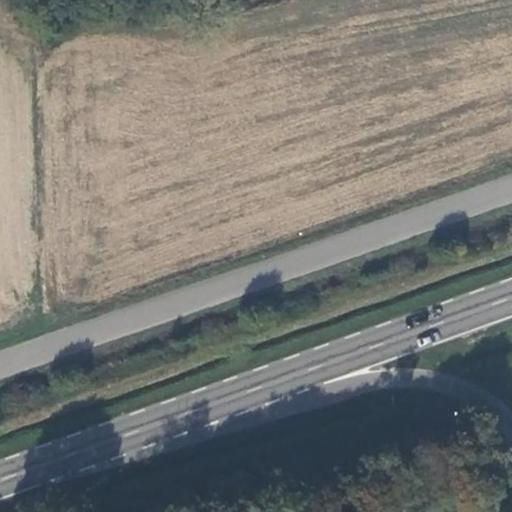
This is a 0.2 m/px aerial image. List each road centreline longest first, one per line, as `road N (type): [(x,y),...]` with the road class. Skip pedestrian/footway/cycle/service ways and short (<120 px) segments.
road 1 (tertiary): [(0,362),(511,187)]
road 2 (primary): [(511,301),(196,413)]
road 3 (unclassified): [(196,413),(415,379),(483,395),(511,427)]
road 4 (primary): [(196,413),(0,482)]
